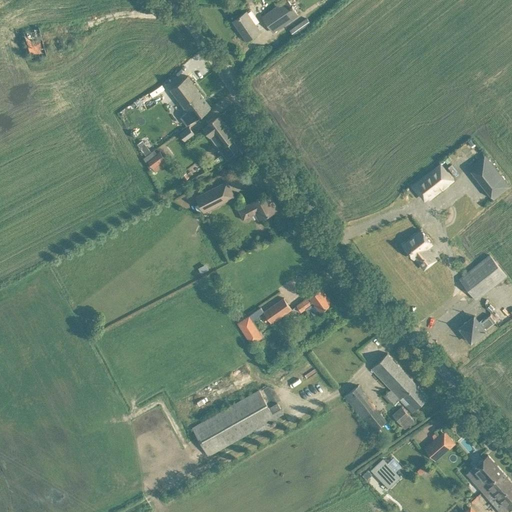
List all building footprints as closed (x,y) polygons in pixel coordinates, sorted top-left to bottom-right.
[(299,15),(288,0),(284,0),(261,16),(273,33),(299,15)] [(234,20),(247,40),(260,31),(246,11),(234,20)] [(293,34),(310,22),(307,17),(290,29),(293,34)] [(23,31),(31,59),(46,55),(38,27),(29,30),(23,31)] [(171,88),(182,104),(199,91),(188,76),(171,88)] [(199,91),(182,104),(188,111),(181,116),(188,125),(211,107),(199,91)] [(209,124),(203,128),(210,137),(215,133),(225,146),(235,139),(218,116),(208,123),(209,124)] [(180,134),(185,140),(194,133),(190,126),(180,134)] [(148,146),(143,150),(147,155),(152,151),(148,146)] [(153,168),(166,159),(160,151),(147,160),(153,168)] [(494,199),(510,186),(485,155),(469,167),(494,199)] [(422,188),(430,198),(453,180),(441,164),(413,186),(417,192),(422,188)] [(197,197),(204,212),(234,196),(227,182),(197,197)] [(254,201),(240,209),(245,219),(256,214),(258,219),(277,209),(273,200),(270,201),(267,194),(254,201)] [(420,261),(419,262),(425,268),(432,262),(435,260),(426,248),(432,243),(421,230),(403,244),(414,258),(416,256),(420,261)] [(460,279),(476,299),(506,276),(490,255),(460,279)] [(310,296),(303,301),(297,305),(301,311),(306,308),(308,311),(311,309),(315,315),(332,302),(322,287),(310,296)] [(264,312),(271,322),(291,307),(285,297),(264,312)] [(237,321),(251,343),(263,336),(249,314),(237,321)] [(479,323),(474,316),(461,327),(471,341),(496,321),(491,314),(479,323)] [(371,368),(412,412),(429,396),(387,353),(371,368)] [(344,396),(373,432),(386,420),(358,385),(344,396)] [(193,427),(209,455),(283,413),(278,403),(270,408),(259,390),(193,427)] [(402,407),(393,415),(399,422),(408,413),(402,407)] [(399,422),(405,428),(414,420),(408,413),(399,422)] [(425,448),(435,460),(455,443),(445,431),(425,448)] [(467,473),(482,491),(503,472),(488,454),(481,461),(467,473)] [(382,457),(371,468),(388,486),(399,475),(396,471),(402,466),(394,457),(387,462),(382,457)] [(372,473),(368,469),(363,474),(367,479),(372,473)] [(511,481),(503,472),(482,491),(500,511),(507,511),(511,507),(511,481)]
